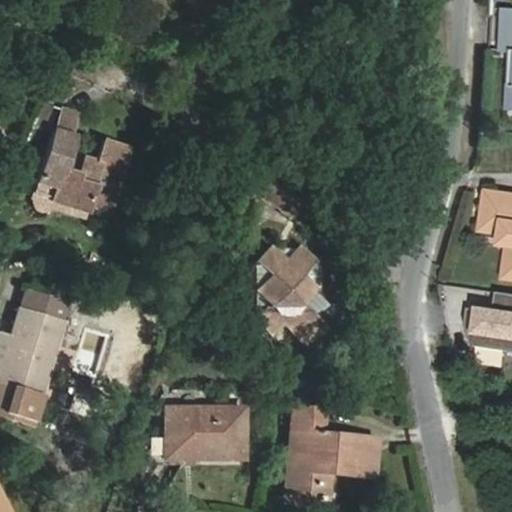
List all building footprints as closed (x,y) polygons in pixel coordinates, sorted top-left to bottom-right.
[(79,117),(60,110),(37,183),(55,189),(53,195),(109,212),(128,150),(104,143),(98,163),(85,159),(80,175),(62,169),(79,117)] [(217,170),(205,208),(213,214),(219,195),(245,213),(249,192),(217,170)] [(511,195),(489,192),(483,231),(511,234),(511,242),(506,281),(511,281),(511,195)] [(300,275),(313,261),(299,248),(285,261),(271,248),(258,261),(271,276),(257,292),(270,304),(256,319),(272,334),(283,323),(298,337),(311,323),(297,309),(314,291),(300,275)] [(0,372),(0,415),(32,425),(69,304),(25,291),(0,372)] [(471,323),(476,347),(511,352),(511,294),(501,293),(498,313),(473,309),(471,323)] [(358,456),(359,441),(323,437),(326,409),(296,406),(287,496),(308,498),(309,483),(324,485),(326,468),(371,473),(372,457),(358,456)] [(239,460),(240,411),(165,409),(164,458),(239,460)] [(0,511),(8,511),(0,494),(0,511)]
